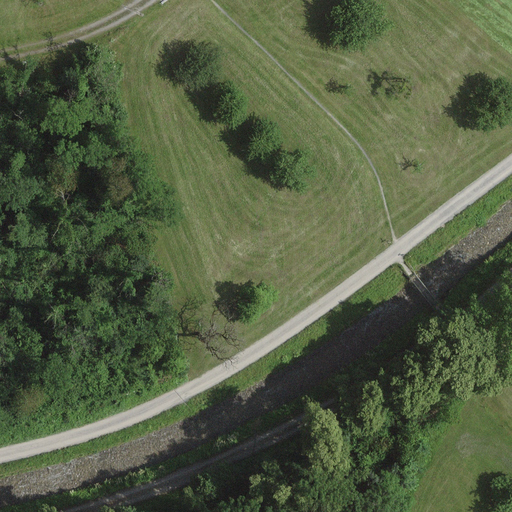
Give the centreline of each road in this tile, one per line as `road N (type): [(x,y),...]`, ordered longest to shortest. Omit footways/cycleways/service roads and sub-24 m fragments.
road 1 (track): [(0,449),(200,384),(405,252)]
road 2 (track): [(453,320),(235,459),(82,511)]
road 3 (track): [(143,0),(94,28),(0,57)]
road 4 (track): [(405,252),(511,168)]
